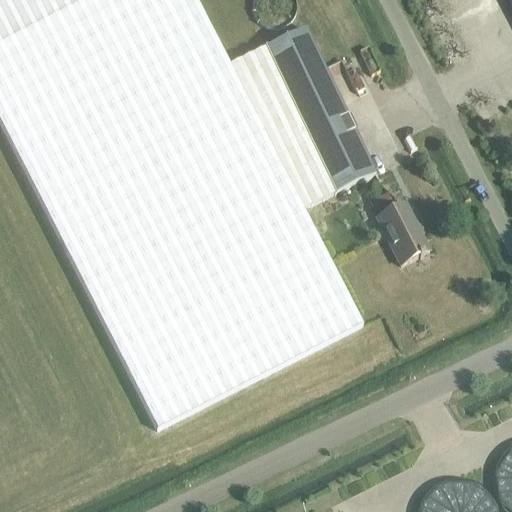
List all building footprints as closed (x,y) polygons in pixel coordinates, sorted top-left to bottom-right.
[(0,0),(0,124),(157,433),(363,328),(304,211),(376,177),(306,31),(231,67),(196,0),(0,0)] [(295,8),(295,7),(293,0),(252,0),(252,1),(252,5),(253,14),(254,18),(257,21),(260,24),(264,26),(267,28),(272,28),(276,28),(281,27),(288,23),(290,20),(293,15),(295,8)] [(389,195),(370,204),(377,218),(395,208),(389,195)] [(406,206),(377,221),(401,268),(419,259),(420,260),(424,258),(423,257),(430,253),(406,206)] [(511,456),(509,459),(505,466),(502,473),(501,480),(501,488),(503,495),(506,503),(511,509),(511,510),(511,456)] [(503,511),(502,508),(498,501),(494,496),(489,491),(482,487),(474,485),(467,484),(460,484),(453,486),(446,489),(440,493),(434,499),(430,506),(427,511),(503,511)]
